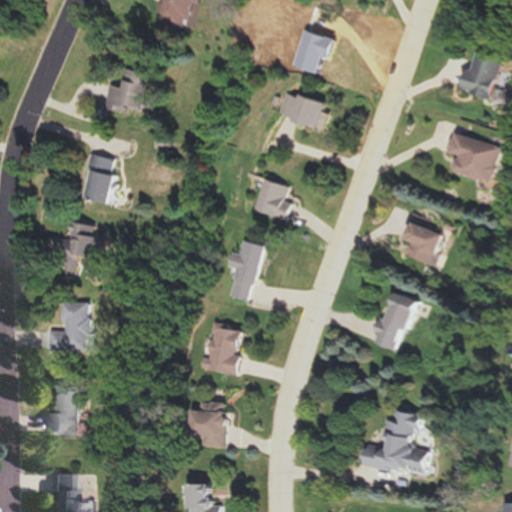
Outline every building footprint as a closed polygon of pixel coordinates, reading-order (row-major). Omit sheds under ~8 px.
[(197,29),(201,0),(164,0),(160,22),(197,29)] [(508,58),(482,51),(472,93),(497,99),(508,58)] [(160,114),(162,100),(154,99),(158,69),(134,66),(131,88),(114,86),(111,108),(160,114)] [(331,104),(289,91),(281,117),(323,130),(331,104)] [(460,153),(468,156),(463,172),(498,183),(509,147),(466,134),(460,153)] [(126,163),(100,156),(89,199),(114,206),(126,163)] [(258,212),(293,220),(297,202),(290,200),(293,186),(266,180),(258,212)] [(411,254),(445,266),(458,228),(424,216),(411,254)] [(113,234),(78,220),(60,267),(79,274),(84,262),(100,268),(113,234)] [(259,286),(269,247),(245,241),(242,255),(233,253),(229,267),(237,269),(230,297),(250,302),(254,285),(259,286)] [(418,331),(428,302),(402,292),(383,345),(402,352),(411,328),(418,331)] [(94,303),(64,303),(64,331),(50,331),(50,351),(94,351),(94,303)] [(243,376),(250,330),(215,324),(207,370),(243,376)] [(85,436),(86,393),(62,393),(61,414),(45,414),(44,436),(85,436)] [(209,436),(208,447),(234,448),(235,404),(207,403),(207,411),(201,411),(200,436),(209,436)] [(372,468),(430,475),(435,433),(428,432),(430,415),(398,411),(394,447),(375,445),(372,468)] [(59,511),(98,511),(82,511),(82,475),(53,475),(53,511),(59,511)] [(233,511),(234,505),(223,505),(223,485),(196,485),(196,511),(233,511)]
